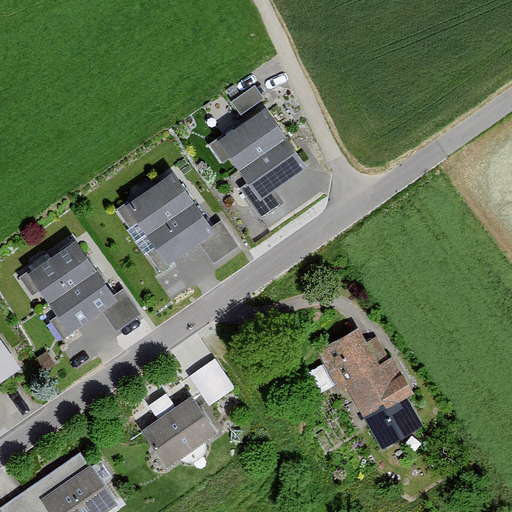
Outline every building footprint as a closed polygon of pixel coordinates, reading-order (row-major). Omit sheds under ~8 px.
[(301,174),(260,119),(212,154),(252,210),(301,174)] [(204,234),(168,182),(119,216),(159,273),(195,249),(209,269),(235,251),(216,225),(204,234)] [(107,305),(71,254),(22,288),(62,345),(97,320),(111,341),(137,323),(119,297),(107,305)] [(374,368),(352,332),(314,355),(321,365),(292,382),(306,405),(336,386),(377,455),(420,429),(402,399),(406,397),(385,362),(374,368)] [(0,354),(0,383),(14,374),(0,354)] [(190,375),(212,405),(238,386),(216,356),(190,375)] [(211,438),(185,403),(136,439),(162,474),(211,438)] [(107,511),(113,509),(77,456),(0,507),(0,511),(107,511)]
